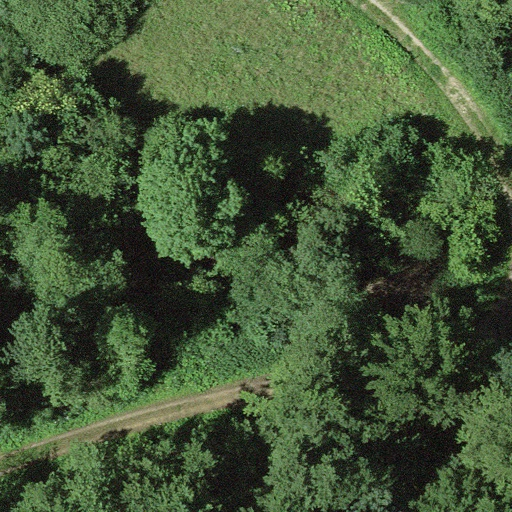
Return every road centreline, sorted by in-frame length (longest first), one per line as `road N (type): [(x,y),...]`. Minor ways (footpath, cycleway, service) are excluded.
road 1 (track): [(511,312),(293,395),(0,486)]
road 2 (track): [(361,0),(477,112),(511,163)]
